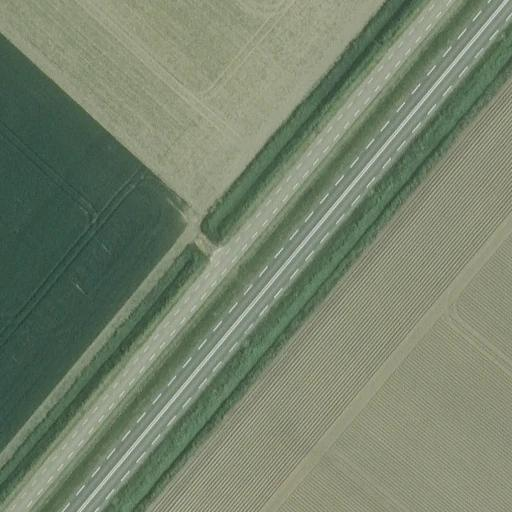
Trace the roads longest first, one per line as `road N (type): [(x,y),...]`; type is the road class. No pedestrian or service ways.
road 1 (unclassified): [(16,511),(447,0)]
road 2 (primary): [(81,511),(509,0)]
